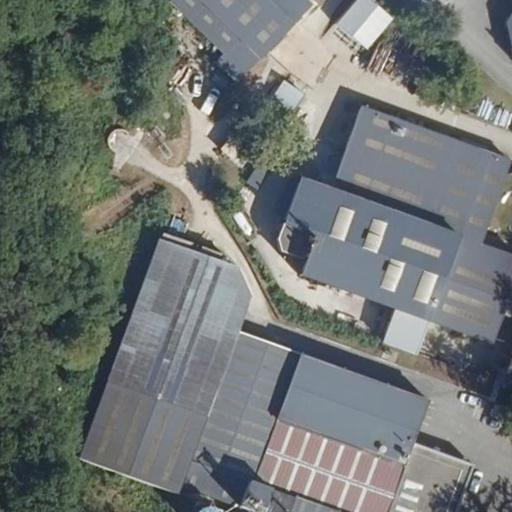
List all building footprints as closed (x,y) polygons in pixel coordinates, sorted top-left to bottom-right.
[(314,5),(309,0),(171,0),(171,1),(225,54),(213,66),(234,87),(314,5)] [(371,0),(357,0),(336,26),(368,52),(395,20),(371,0)] [(283,120),(301,95),(280,79),(262,104),(283,120)] [(511,256),(478,244),(507,160),(360,107),(328,190),(296,178),(275,239),(279,252),(303,261),(298,276),(391,311),(382,336),(416,349),(426,322),(488,345),(511,279),(511,256)] [(118,151),(124,135),(105,127),(98,143),(118,151)] [(427,399),(231,326),(248,283),(154,248),(81,442),(234,499),(230,511),(446,511),(464,465),(409,445),(427,399)] [(511,350),(500,383),(511,387),(511,350)] [(425,420),(419,433),(448,447),(455,434),(425,420)]
